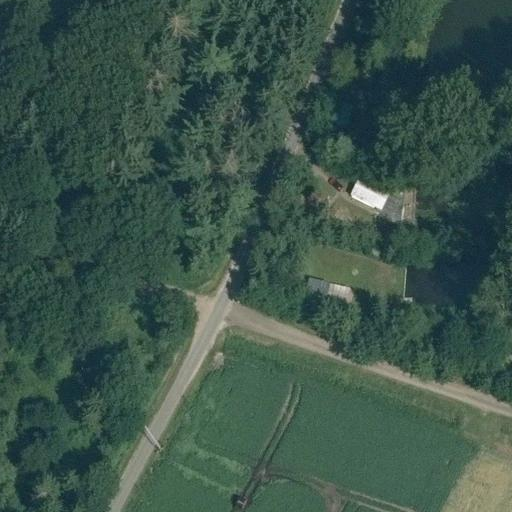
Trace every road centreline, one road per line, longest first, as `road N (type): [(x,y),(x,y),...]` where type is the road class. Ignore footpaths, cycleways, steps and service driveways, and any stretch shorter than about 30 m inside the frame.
road 1 (unclassified): [(85,511),(195,300),(333,74),(363,0)]
road 2 (track): [(511,406),(195,300)]
road 3 (track): [(0,235),(195,300)]
